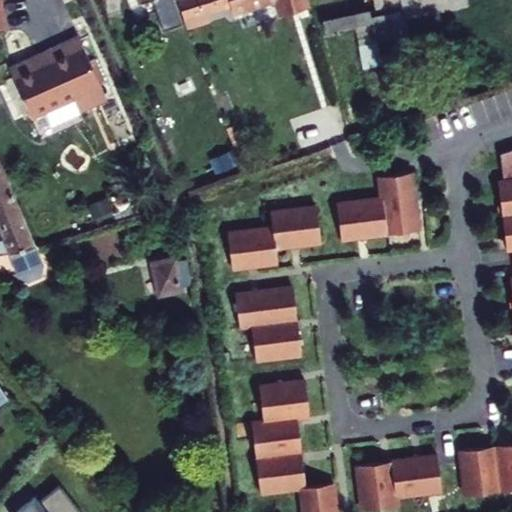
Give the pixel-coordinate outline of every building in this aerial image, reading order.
[(180,0),(185,10),(216,0),(233,0),(234,2),(240,0),(282,0),(283,2),(288,0),(180,0)] [(406,0),(408,8),(445,0),(444,0),(406,0)] [(324,34),(404,30),(403,12),(323,16),(324,34)] [(32,71),(39,88),(109,61),(97,33),(68,46),(72,54),(32,71)] [(39,88),(49,112),(90,95),(95,108),(123,97),(109,61),(39,88)] [(498,185),(500,199),(511,196),(511,152),(501,157),(504,184),(498,185)] [(0,192),(9,189),(0,165),(0,192)] [(381,200),(373,201),(336,206),(341,242),(419,232),(417,215),(412,174),(378,178),(381,200)] [(0,192),(0,248),(2,254),(32,245),(9,189),(0,192)] [(511,196),(500,199),(507,252),(511,251),(511,280),(511,281),(511,292),(511,196)] [(86,224),(102,217),(96,205),(80,211),(86,224)] [(321,242),(316,206),(271,211),(273,227),(227,232),(232,268),(277,263),(275,247),(321,242)] [(164,266),(143,270),(149,300),(170,296),(170,294),(184,291),(178,266),(164,269),(164,266)] [(303,357),(295,289),(237,296),(241,329),(253,328),(258,363),(303,357)] [(251,427),(259,492),(304,480),(297,421),(309,420),(304,384),(259,390),(263,426),(251,427)] [(511,444),(461,451),(467,497),(511,491),(511,444)] [(442,492),(437,456),(357,466),(362,511),(364,511),(398,508),(397,498),(442,492)] [(338,511),(335,484),(301,488),(304,511),(338,511)] [(14,511),(65,511),(48,490),(28,506),(25,503),(14,511)]
